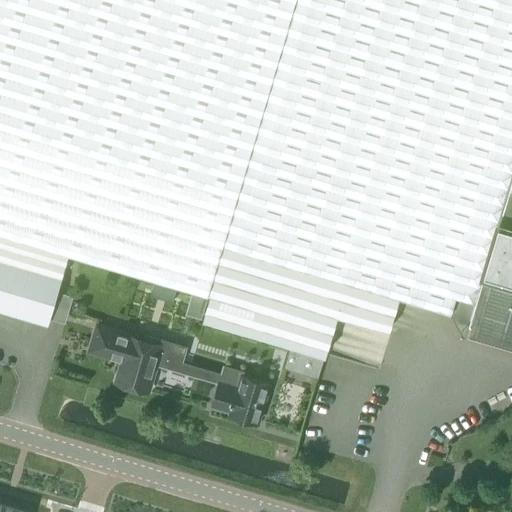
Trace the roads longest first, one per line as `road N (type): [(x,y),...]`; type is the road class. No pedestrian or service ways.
road 1 (unclassified): [(270,511),(0,431)]
road 2 (unknown): [(372,511),(410,397),(427,375),(511,353)]
